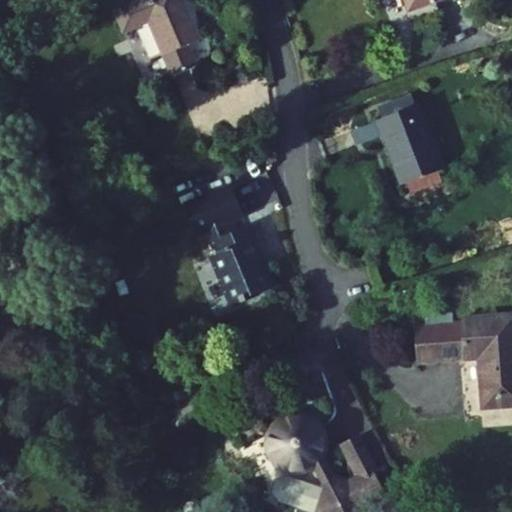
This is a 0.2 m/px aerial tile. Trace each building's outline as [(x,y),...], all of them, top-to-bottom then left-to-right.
[(192,0),(160,0),(123,17),(132,38),(161,25),(187,82),(211,72),(201,51),(213,46),(192,0)] [(414,0),(419,11),(446,0),(414,0)] [(416,104),(381,119),(409,185),(444,170),(416,104)] [(237,184),(194,204),(208,233),(218,229),(228,250),(220,254),(243,303),(281,286),(253,224),(240,230),(235,221),(251,213),(237,184)] [(511,315),(458,321),(458,324),(462,364),(482,362),(487,413),(511,410),(511,315)] [(419,368),(462,364),(458,324),(415,328),(419,368)] [(353,480),(331,476),(322,449),(322,434),(317,425),(307,416),(294,412),(282,414),(274,419),(267,427),(262,438),(264,452),(270,463),(279,472),(292,474),(310,469),(324,495),(321,511),(362,511),(363,507),(389,494),(375,468),(359,477),(353,480)] [(343,444),(359,477),(375,468),(379,465),(361,432),(343,444)]
